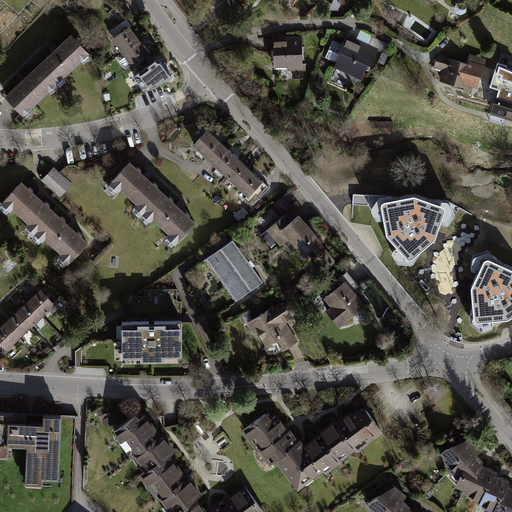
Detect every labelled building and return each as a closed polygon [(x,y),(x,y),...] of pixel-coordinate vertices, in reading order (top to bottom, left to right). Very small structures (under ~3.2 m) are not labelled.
[(113,36),(123,51),(140,38),(129,24),(113,36)] [(70,31),(36,63),(54,83),(89,50),(70,31)] [(347,36),(334,65),(363,77),(375,48),(347,36)] [(302,37),(273,38),(274,69),(304,67),(302,37)] [(123,51),(134,64),(150,53),(140,38),(123,51)] [(441,79),(484,91),(494,60),(472,55),(470,62),(437,52),(433,66),(442,69),(441,79)] [(150,53),(134,64),(143,77),(159,66),(150,53)] [(510,59),(495,54),(494,60),(484,91),(495,94),(490,110),(511,116),(511,64),(509,64),(510,59)] [(36,63),(3,94),(22,113),(54,83),(36,63)] [(393,121),(371,121),(370,127),(380,127),(380,131),(392,131),(392,127),(393,127),(393,121)] [(208,127),(194,143),(208,155),(221,140),(208,127)] [(221,140),(208,155),(222,167),(235,152),(221,140)] [(235,152),(222,167),(236,180),(250,166),(235,152)] [(134,203),(142,210),(163,188),(130,157),(108,180),(117,188),(121,185),(137,200),(134,203)] [(250,166),(236,180),(249,193),(245,198),(252,204),(269,185),(250,166)] [(62,197),(74,186),(56,167),(44,178),(62,197)] [(26,224),(33,231),(54,209),(21,178),(0,200),(9,209),(12,205),(29,221),(26,224)] [(197,220),(163,188),(142,210),(149,219),(153,215),(169,230),(166,234),(176,242),(197,220)] [(414,193),(384,199),(382,200),(381,202),(381,204),(387,234),(408,256),(410,257),(412,257),(413,256),(436,237),(446,208),(446,206),(444,204),(442,202),(414,193)] [(294,206),(267,226),(280,244),(290,236),(303,254),(311,248),(325,267),(335,259),(321,240),(323,238),(301,210),(298,212),(294,206)] [(89,240),(54,209),(33,231),(41,240),(45,236),(60,251),(58,255),(67,263),(89,240)] [(234,237),(208,255),(238,298),(264,280),(234,237)] [(511,268),(487,257),(484,256),(483,257),(481,259),(469,287),(472,317),(473,319),(475,320),(476,320),(506,318),(511,313),(511,268)] [(342,284),(322,301),(331,311),(324,316),(337,331),(363,309),(342,284)] [(39,287),(27,299),(42,315),(55,303),(39,287)] [(31,325),(42,315),(27,299),(15,309),(31,325)] [(248,309),(242,313),(253,331),(257,328),(267,345),(277,338),(284,348),(297,340),(286,322),(294,316),(283,299),(254,317),(248,309)] [(18,337),(31,325),(15,309),(3,321),(18,337)] [(182,318),(122,319),(123,359),(182,358),(182,318)] [(0,341),(6,348),(18,337),(3,321),(0,323),(0,341)] [(318,429),(320,432),(340,458),(383,429),(361,400),(318,429)] [(271,405),(244,427),(270,460),(275,455),(299,438),(271,405)] [(142,406),(114,428),(146,469),(169,452),(174,448),(142,406)] [(60,410),(0,408),(0,449),(11,449),(10,484),(58,485),(60,410)] [(303,444),(299,438),(275,455),(299,488),(340,458),(320,432),(303,444)] [(445,464),(451,472),(476,452),(479,449),(469,437),(446,445),(440,451),(445,464)] [(169,452),(146,469),(141,473),(173,511),(194,494),(201,490),(169,452)] [(456,485),(466,492),(481,464),(483,460),(476,452),(451,472),(456,478),(456,485)] [(466,492),(479,500),(491,474),(494,470),(481,464),(466,492)] [(494,511),(506,486),(508,480),(491,474),(479,500),(477,505),(488,510),(486,511),(494,511)] [(244,484),(213,507),(216,511),(260,511),(263,510),(244,484)] [(370,511),(393,511),(400,501),(405,495),(392,484),(372,495),(366,505),(370,511)] [(511,511),(511,488),(506,486),(494,511),(511,511)] [(207,511),(194,494),(173,511),(171,511),(216,511),(213,507),(207,511)] [(407,511),(408,509),(400,501),(393,511),(407,511)]
